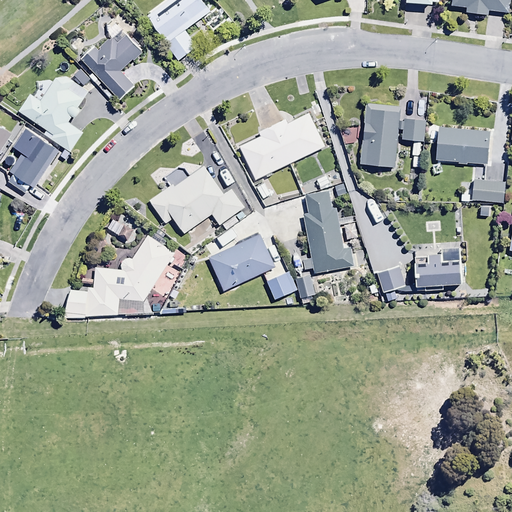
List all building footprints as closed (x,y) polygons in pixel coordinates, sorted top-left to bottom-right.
[(162,0),(159,12),(147,20),(180,65),(199,52),(186,34),(211,16),(199,0),(162,0)] [(386,0),(408,1),(408,8),(433,9),(433,7),(440,7),(439,0),(386,0)] [(509,17),(510,0),(453,0),(452,11),(467,13),(467,17),(489,19),(490,15),(509,17)] [(95,51),(82,64),(121,105),(136,91),(121,75),(142,55),(127,39),(118,48),(111,41),(98,54),(95,51)] [(31,99),(19,115),(46,134),(44,138),(70,157),(84,137),(69,126),(73,120),(76,122),(82,115),(78,112),(89,97),(68,82),(61,81),(56,84),(40,106),(31,99)] [(401,111),(367,107),(360,169),(394,172),(399,134),(403,134),(402,144),(414,145),(412,159),(414,160),(413,169),(419,170),(422,146),(424,146),(426,125),(405,121),(404,126),(400,125),(401,111)] [(241,150),(256,183),(326,151),(311,117),(288,127),(286,124),(259,136),(261,141),(241,150)] [(0,156),(12,139),(0,130),(0,156)] [(490,136),(439,132),(437,164),(488,168),(490,136)] [(60,155),(35,139),(10,176),(13,178),(9,185),(26,197),(31,189),(36,192),(60,155)] [(170,189),(149,203),(166,227),(174,222),(184,238),(212,218),(220,229),(223,227),(227,234),(239,225),(235,219),(246,211),(232,192),(224,197),(205,170),(190,181),(182,169),(164,182),(170,189)] [(505,186),(474,184),(473,204),(504,207),(505,186)] [(309,217),(304,218),(312,260),(303,262),(305,273),(314,271),(315,276),(354,269),(350,250),(344,252),(336,210),(332,211),(329,196),(306,200),(309,217)] [(115,212),(104,229),(129,245),(137,232),(131,228),(134,224),(115,212)] [(355,226),(345,228),(348,242),(358,240),(355,226)] [(230,251),(209,261),(224,294),(276,271),(262,238),(240,248),(239,245),(230,249),(230,251)] [(71,295),(65,322),(119,318),(119,303),(146,304),(176,257),(149,239),(133,263),(128,262),(123,265),(122,269),(123,274),(97,272),(95,292),(90,292),(89,296),(71,295)] [(463,266),(461,267),(460,253),(441,254),(441,258),(429,259),(429,261),(417,262),(418,291),(426,291),(426,294),(445,293),(445,291),(464,290),(463,266)] [(398,269),(378,276),(385,297),(406,289),(398,269)] [(287,277),(268,286),(276,305),(296,296),(287,277)] [(310,279),(297,283),(303,303),(316,299),(310,279)]
